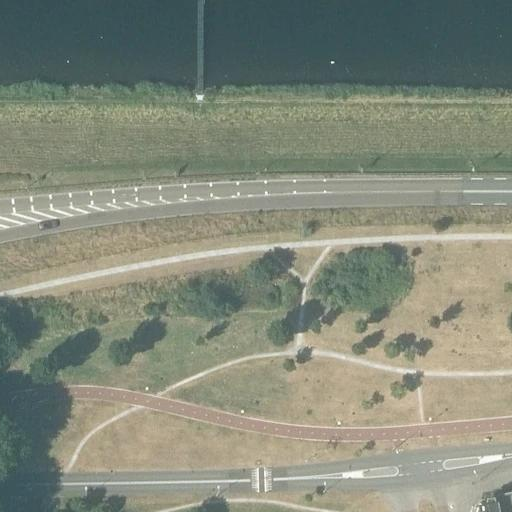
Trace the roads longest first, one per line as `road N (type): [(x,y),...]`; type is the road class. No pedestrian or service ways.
road 1 (secondary): [(89,209),(511,192)]
road 2 (tertiary): [(0,481),(401,471)]
